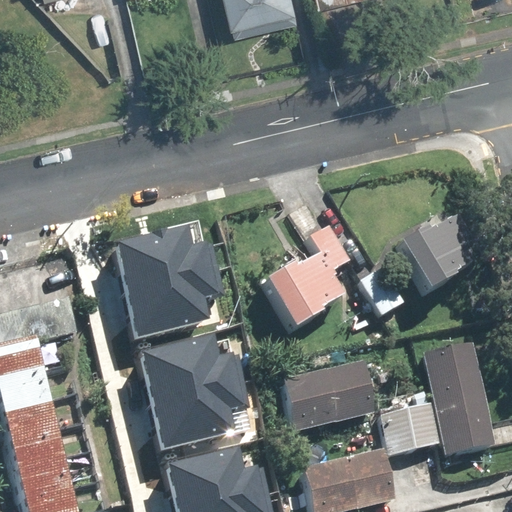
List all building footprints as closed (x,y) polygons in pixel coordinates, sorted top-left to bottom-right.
[(225,0),(232,33),(300,20),(295,0),(225,0)] [(439,225),(393,251),(421,299),(467,273),(439,225)] [(317,320),(315,315),(340,301),(326,277),(345,266),(325,231),(305,242),(315,259),(300,268),(297,263),(259,285),(288,336),(317,320)] [(176,233),(105,249),(115,295),(209,274),(204,248),(181,253),(176,233)] [(376,272),(355,286),(378,322),(399,309),(376,272)] [(115,295),(125,340),(197,324),(192,304),(215,299),(209,274),(115,295)] [(0,439),(17,511),(69,511),(30,346),(72,336),(64,303),(0,317),(0,439)] [(203,344),(131,360),(141,405),(235,384),(230,359),(207,364),(203,344)] [(489,448),(468,347),(419,357),(430,410),(437,446),(440,458),(489,448)] [(276,388),(288,436),(369,416),(357,368),(276,388)] [(141,405),(152,450),(223,435),(218,415),(241,410),(235,384),(141,405)] [(437,446),(430,410),(375,421),(383,458),(437,446)] [(347,511),(389,504),(379,452),(298,469),(306,511),(347,511)] [(228,455),(156,471),(165,511),(188,511),(261,496),(255,470),(233,475),(228,455)] [(188,511),(264,511),(261,496),(188,511)]
